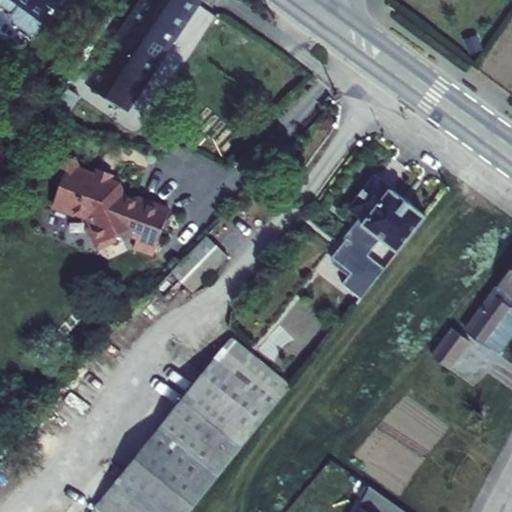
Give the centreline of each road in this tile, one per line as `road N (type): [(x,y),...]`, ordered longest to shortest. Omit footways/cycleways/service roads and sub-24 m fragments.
road 1 (secondary): [(308,22),(511,170)]
road 2 (secondary): [(511,139),(325,0)]
